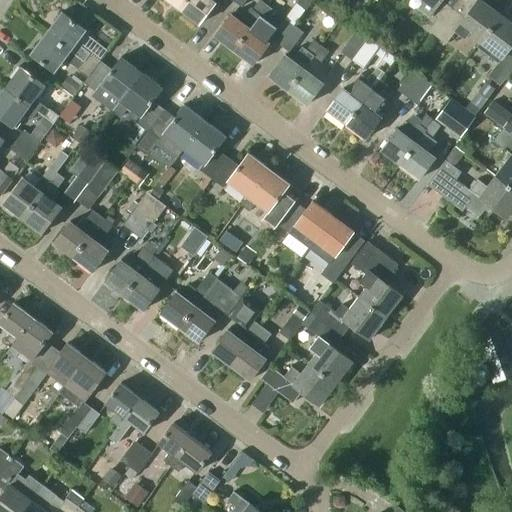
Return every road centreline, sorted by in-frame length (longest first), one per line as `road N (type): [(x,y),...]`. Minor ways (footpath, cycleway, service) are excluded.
road 1 (residential): [(455,264),(103,0)]
road 2 (residential): [(300,471),(0,247)]
road 3 (residential): [(300,471),(455,264)]
